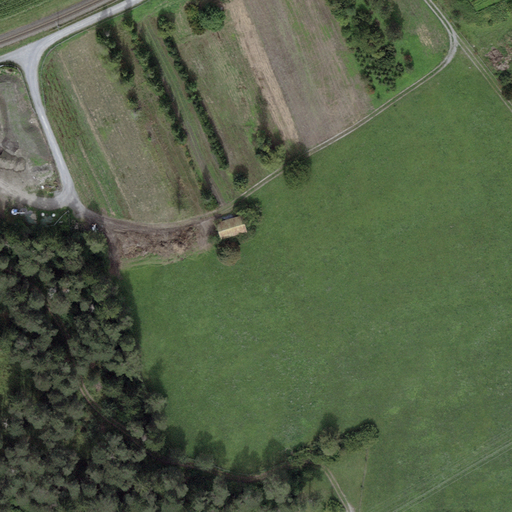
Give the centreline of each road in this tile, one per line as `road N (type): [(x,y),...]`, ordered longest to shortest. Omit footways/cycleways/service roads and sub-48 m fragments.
road 1 (track): [(426,0),(453,48),(436,72),(220,210),(167,226),(107,219),(77,203),(25,49)]
road 2 (track): [(0,268),(55,313),(85,395),(113,425),(228,477),(317,463),(348,511)]
road 3 (track): [(134,0),(0,58)]
